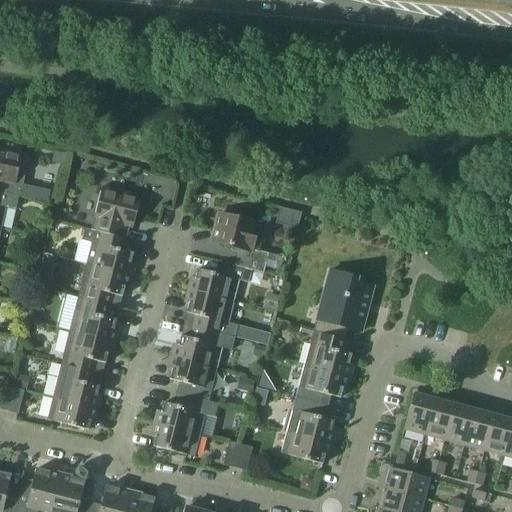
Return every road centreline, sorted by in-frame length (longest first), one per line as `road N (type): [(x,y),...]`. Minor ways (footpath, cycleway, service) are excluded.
road 1 (residential): [(334,511),(376,357),(394,342),(461,358),(473,379),(511,389)]
road 2 (primary): [(222,0),(511,34)]
road 3 (residential): [(116,457),(186,177)]
road 4 (residential): [(329,511),(116,457)]
